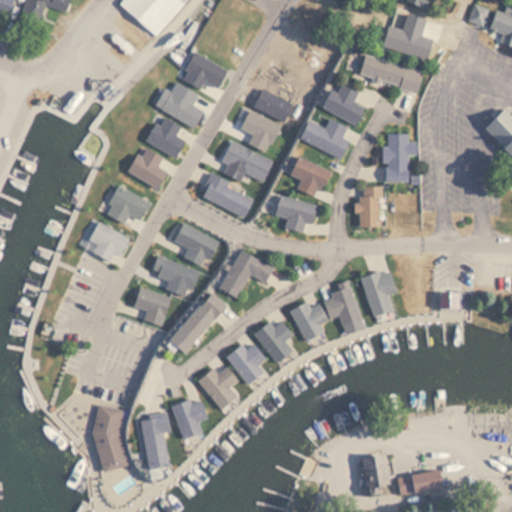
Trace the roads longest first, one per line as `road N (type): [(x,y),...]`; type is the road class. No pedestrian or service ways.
road 1 (residential): [(511,244),(247,235),(174,191)]
road 2 (residential): [(338,242),(330,268),(313,282),(260,308),(154,387)]
road 3 (residential): [(174,191),(288,0)]
road 4 (residential): [(174,191),(102,320),(89,391)]
road 5 (residential): [(0,138),(35,78),(101,0)]
road 6 (residential): [(338,242),(347,181),(387,105)]
